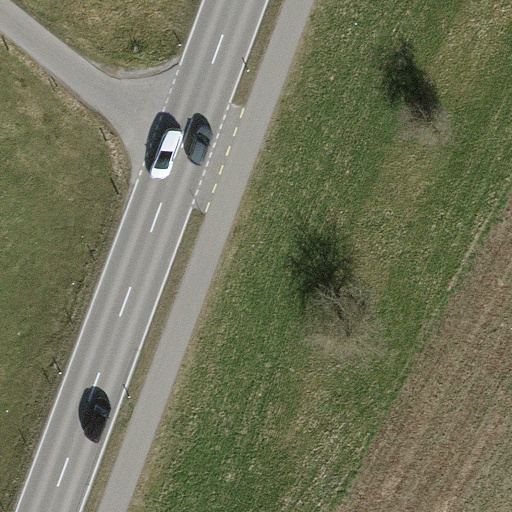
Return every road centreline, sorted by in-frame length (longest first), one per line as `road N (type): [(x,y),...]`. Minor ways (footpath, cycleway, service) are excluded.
road 1 (secondary): [(238,0),(50,511)]
road 2 (track): [(181,155),(0,13)]
